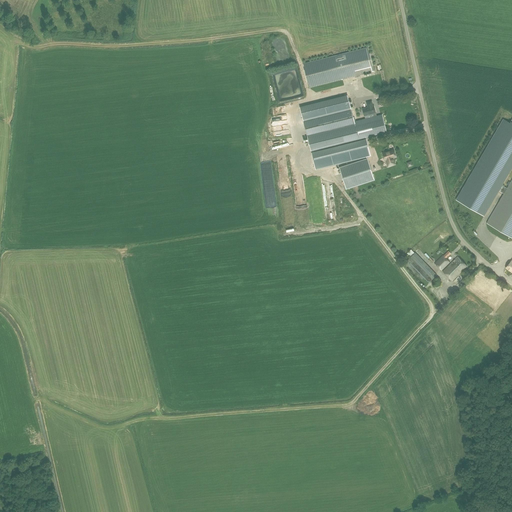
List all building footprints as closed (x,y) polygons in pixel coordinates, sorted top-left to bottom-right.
[(374,72),(372,65),(373,65),(370,53),(369,53),(368,47),(304,64),(310,88),(374,72)] [(382,114),(377,116),(370,117),(366,119),(355,121),(348,95),(300,107),(311,150),(387,131),(382,114)] [(370,115),(370,117),(377,116),(374,106),(373,106),(372,101),(366,103),(368,107),(362,109),(364,116),(370,115)] [(511,168),(511,119),(510,123),(503,119),(456,200),(484,216),(499,191),(504,194),(507,188),(504,187),(502,185),(511,168)] [(338,164),(371,156),(367,143),(313,156),(316,170),(338,164)] [(395,157),(393,150),(382,153),(385,161),(386,160),(388,167),(395,164),(393,158),(395,157)] [(339,167),(346,189),(374,180),(367,158),(339,167)] [(511,179),(507,188),(504,194),(487,223),(511,237),(511,179)] [(441,270),(449,262),(446,259),(451,254),(449,251),(443,256),(435,264),(441,270)] [(404,263),(426,286),(437,275),(415,253),(404,263)] [(452,281),(467,266),(458,257),(443,272),(452,281)]
